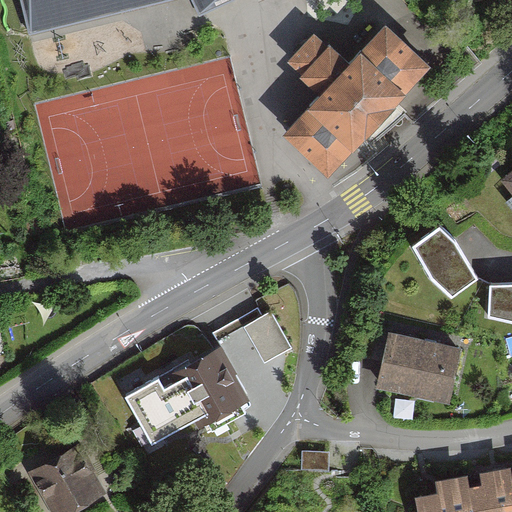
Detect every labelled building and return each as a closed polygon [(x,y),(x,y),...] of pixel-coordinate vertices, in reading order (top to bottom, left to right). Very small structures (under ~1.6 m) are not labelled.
[(20,0),(30,36),(171,0),(191,0),(198,14),(229,0),(20,0)] [(315,41),(292,65),(326,97),(290,136),(327,171),(424,69),(385,32),(348,72),(315,41)] [(440,228),(415,247),(433,279),(452,298),(478,279),(455,242),(440,228)] [(511,282),(492,283),(491,313),(511,317),(511,282)] [(265,364),(293,349),(272,309),(244,324),(265,364)] [(455,351),(392,338),(382,385),(445,398),(455,351)] [(249,401),(222,351),(176,376),(202,426),(249,401)] [(79,451),(37,474),(57,511),(64,511),(101,493),(79,451)] [(302,452),(301,470),(329,472),(330,453),(302,452)] [(468,511),(511,511),(511,503),(507,473),(463,480),(468,511)] [(468,511),(463,480),(440,484),(442,496),(419,500),(420,511),(468,511)]
